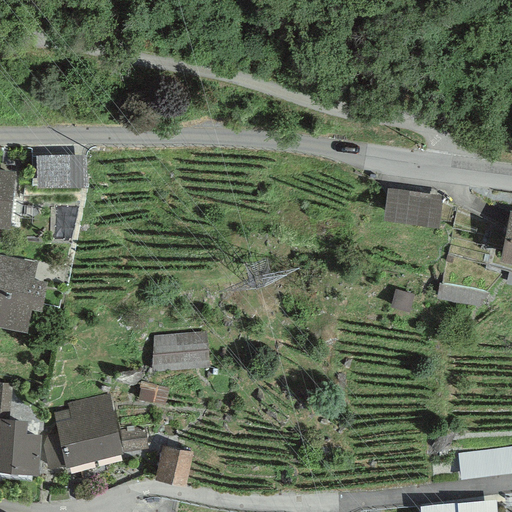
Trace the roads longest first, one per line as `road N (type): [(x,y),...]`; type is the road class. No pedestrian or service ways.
road 1 (unclassified): [(450,167),(446,141),(423,125),(0,28)]
road 2 (residential): [(450,167),(260,138),(0,136)]
road 3 (residential): [(76,511),(145,485),(289,504),(511,484)]
